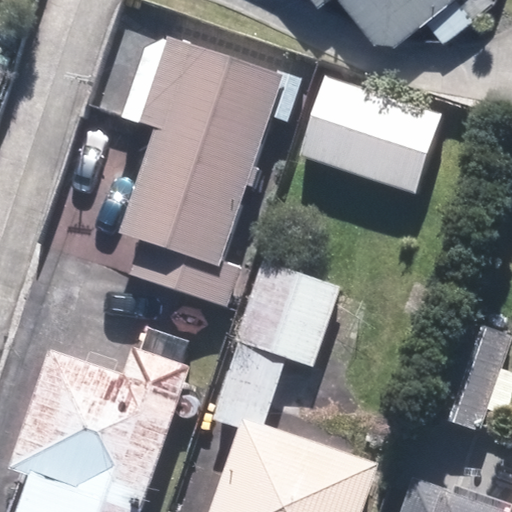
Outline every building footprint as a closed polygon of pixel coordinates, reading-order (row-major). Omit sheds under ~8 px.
[(356,0),(385,35),(394,29),(402,40),(453,0),(356,0)] [(230,263),(290,77),(164,36),(137,119),(166,128),(132,234),(148,239),(136,274),(235,305),(247,268),(230,263)] [(332,82),(308,157),(422,193),(445,118),(332,82)] [(343,289),(270,265),(246,338),(248,339),(221,421),(249,430),(221,511),(371,511),(388,460),(274,423),(297,356),(319,363),(343,289)] [(511,353),(511,335),(468,320),(438,410),(487,427),(511,353)] [(151,511),(202,367),(140,345),(130,374),(60,349),(19,465),(40,472),(26,511),(151,511)] [(511,511),(511,507),(423,476),(410,511),(511,511)]
